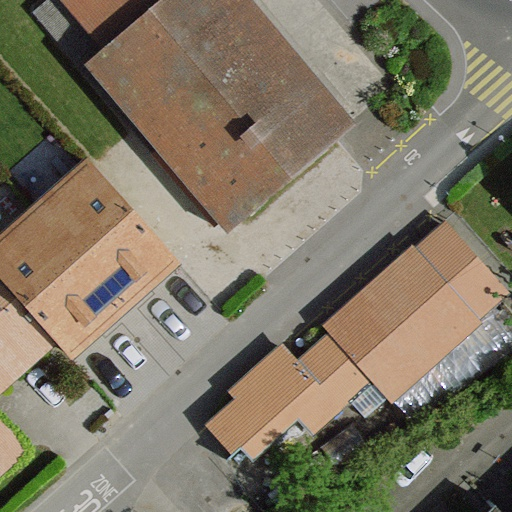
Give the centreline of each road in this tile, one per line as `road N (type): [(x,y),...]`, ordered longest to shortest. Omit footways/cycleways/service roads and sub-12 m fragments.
road 1 (unclassified): [(65,511),(261,339),(511,89)]
road 2 (unknown): [(406,511),(511,421)]
